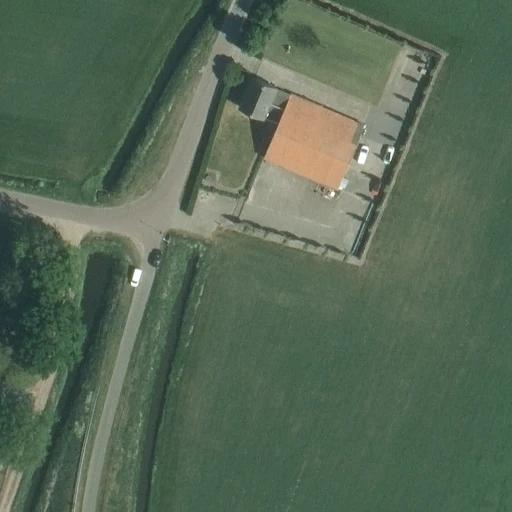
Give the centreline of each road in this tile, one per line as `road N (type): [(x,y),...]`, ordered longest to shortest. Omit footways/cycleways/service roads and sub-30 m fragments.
road 1 (unclassified): [(88,511),(155,232)]
road 2 (unclassified): [(155,232),(240,0)]
road 3 (unclassified): [(155,232),(0,196)]
